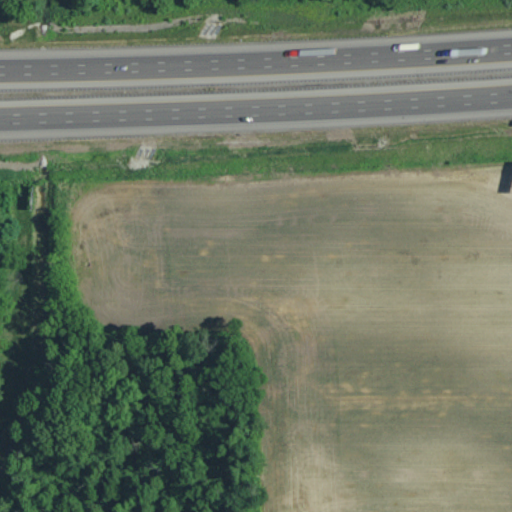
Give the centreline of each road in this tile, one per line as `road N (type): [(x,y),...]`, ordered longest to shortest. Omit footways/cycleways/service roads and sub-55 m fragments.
road 1 (motorway): [(0,122),(511,99)]
road 2 (motorway): [(511,44),(0,65)]
